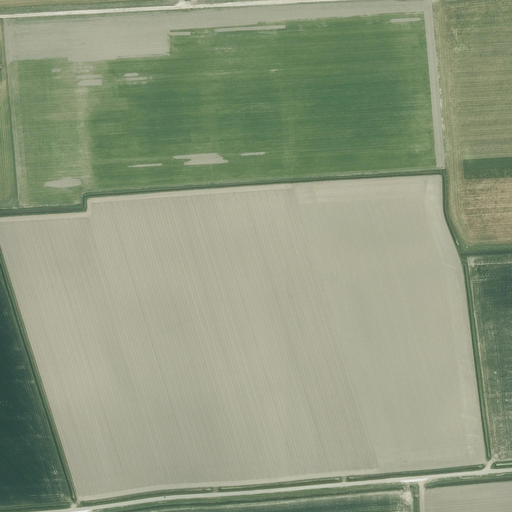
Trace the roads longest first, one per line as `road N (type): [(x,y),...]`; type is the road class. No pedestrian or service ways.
road 1 (unclassified): [(53,511),(511,469)]
road 2 (track): [(319,0),(0,16)]
